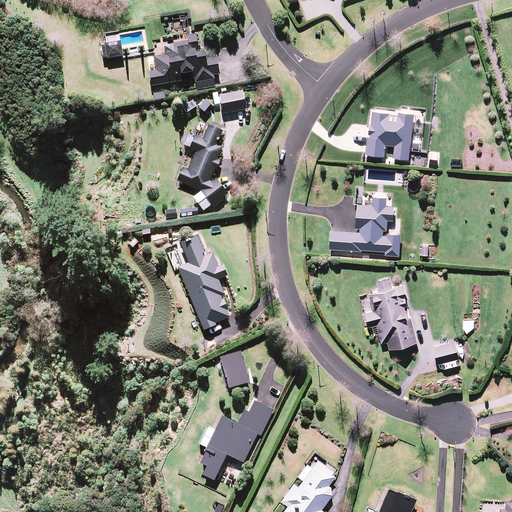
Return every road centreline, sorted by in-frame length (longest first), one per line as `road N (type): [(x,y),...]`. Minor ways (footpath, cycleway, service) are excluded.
road 1 (residential): [(320,89),(292,148),(276,218),(281,273),(305,331),(378,401),(461,420)]
road 2 (residential): [(444,0),(395,24),(320,89)]
